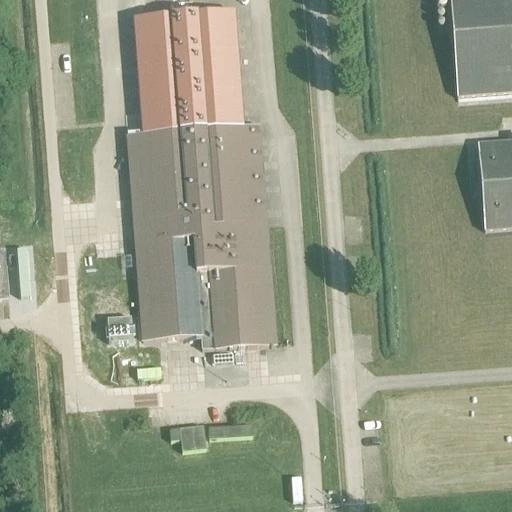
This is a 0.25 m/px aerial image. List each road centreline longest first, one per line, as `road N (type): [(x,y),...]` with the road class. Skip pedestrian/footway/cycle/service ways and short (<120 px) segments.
road 1 (unknown): [(295,389),(251,0)]
road 2 (unknown): [(115,0),(116,187),(99,220),(54,225)]
